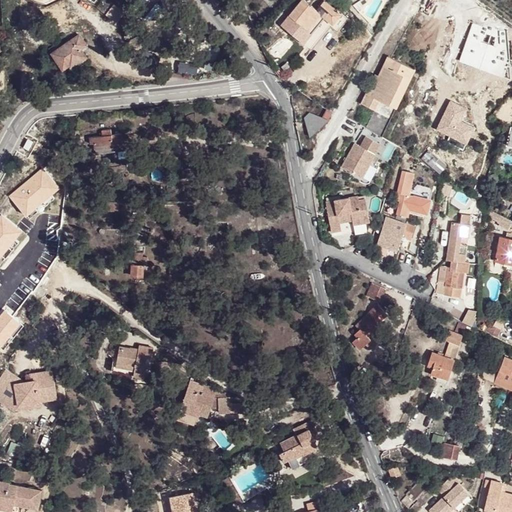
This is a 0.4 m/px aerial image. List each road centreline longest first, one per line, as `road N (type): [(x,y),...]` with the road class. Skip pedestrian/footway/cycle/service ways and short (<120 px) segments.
road 1 (residential): [(299,191),(357,412),(395,511)]
road 2 (residential): [(271,80),(39,106),(21,119),(0,158)]
road 3 (residential): [(405,0),(299,191)]
